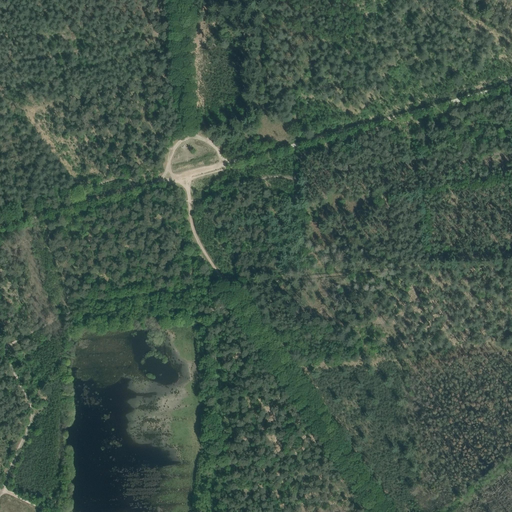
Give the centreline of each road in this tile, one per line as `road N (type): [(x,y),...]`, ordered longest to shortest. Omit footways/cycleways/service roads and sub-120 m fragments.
road 1 (unknown): [(511,154),(330,165),(303,179),(278,174),(234,182),(194,204),(151,204),(122,177),(0,210)]
road 2 (track): [(220,164),(511,84)]
road 3 (track): [(380,511),(224,287)]
road 4 (track): [(224,287),(101,302),(0,350)]
road 5 (track): [(171,176),(0,222)]
road 6 (track): [(0,488),(29,413),(0,353)]
road 7 (track): [(184,137),(181,0)]
